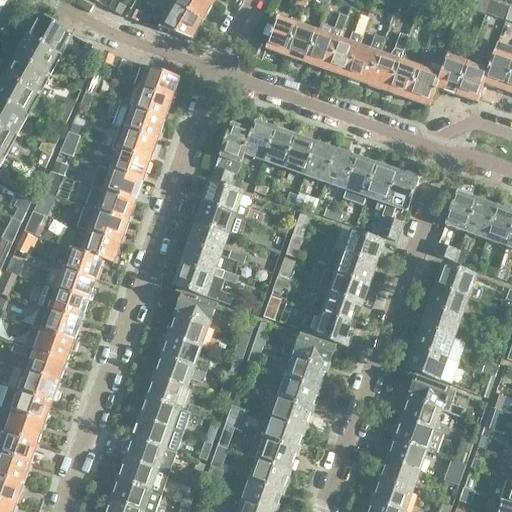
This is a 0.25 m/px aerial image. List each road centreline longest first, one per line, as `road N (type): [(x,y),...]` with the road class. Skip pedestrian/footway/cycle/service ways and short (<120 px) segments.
road 1 (residential): [(59,511),(214,69)]
road 2 (residential): [(319,511),(446,149)]
road 3 (residential): [(430,144),(214,69)]
road 4 (residential): [(214,69),(54,0)]
